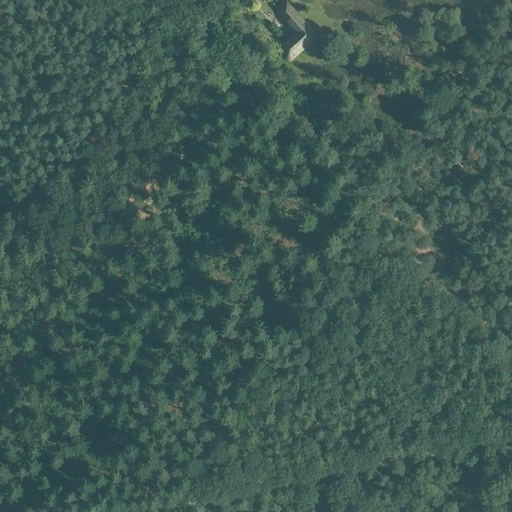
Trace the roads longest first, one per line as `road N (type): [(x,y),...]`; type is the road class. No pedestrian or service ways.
road 1 (track): [(163,0),(511,343)]
road 2 (track): [(129,511),(511,432)]
